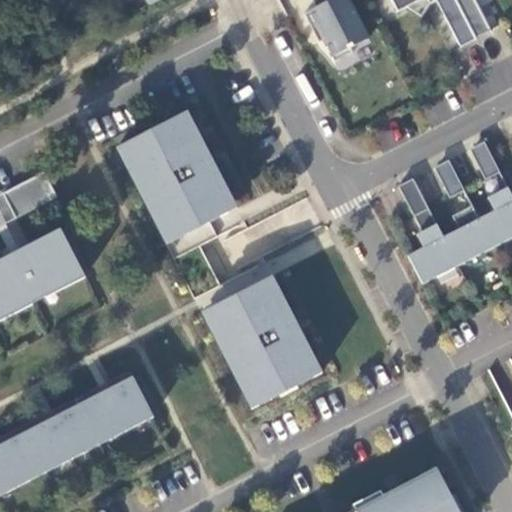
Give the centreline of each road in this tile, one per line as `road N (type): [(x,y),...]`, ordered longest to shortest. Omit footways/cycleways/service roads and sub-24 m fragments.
road 1 (tertiary): [(341,191),(440,381)]
road 2 (tertiary): [(247,0),(341,191)]
road 3 (residential): [(511,101),(341,191)]
road 4 (tertiary): [(440,381),(505,511)]
